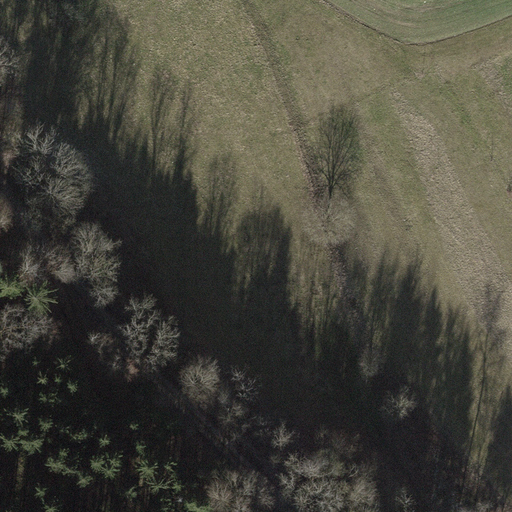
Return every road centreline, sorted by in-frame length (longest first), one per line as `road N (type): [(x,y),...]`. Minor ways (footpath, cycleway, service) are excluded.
road 1 (track): [(0,200),(288,511)]
road 2 (track): [(45,253),(149,511)]
